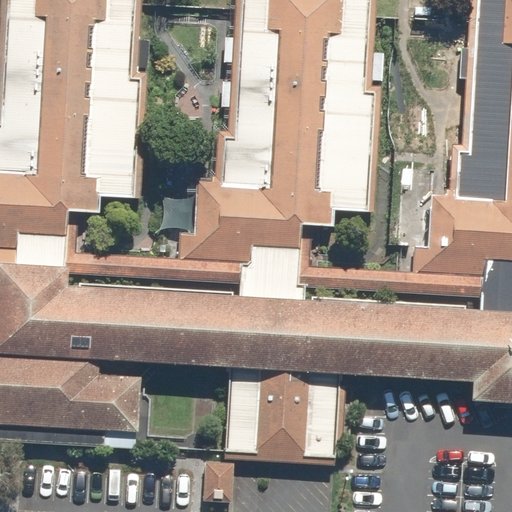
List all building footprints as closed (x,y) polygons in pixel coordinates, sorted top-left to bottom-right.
[(145,0),(19,0),(13,120),(0,119),(0,247),(9,248),(84,253),(86,208),(111,209),(112,191),(149,193),(155,73),(142,73),(145,0)] [(376,0),(249,0),(243,137),(228,137),(226,177),(202,176),(200,231),(185,230),(184,259),(315,262),(317,226),(342,227),(343,209),(379,211),(385,89),(372,89),(376,0)] [(511,0),(484,0),(476,152),(462,151),(459,192),(435,191),(433,245),(418,244),(417,274),(511,279),(511,0)] [(0,345),(3,346),(9,248),(0,247),(0,345)] [(0,425),(133,433),(138,351),(224,356),(219,452),(363,461),(368,373),(511,381),(511,279),(417,274),(184,259),(84,253),(9,248),(3,346),(0,345),(0,425)] [(238,496),(239,461),(210,460),(209,496),(238,496)]
